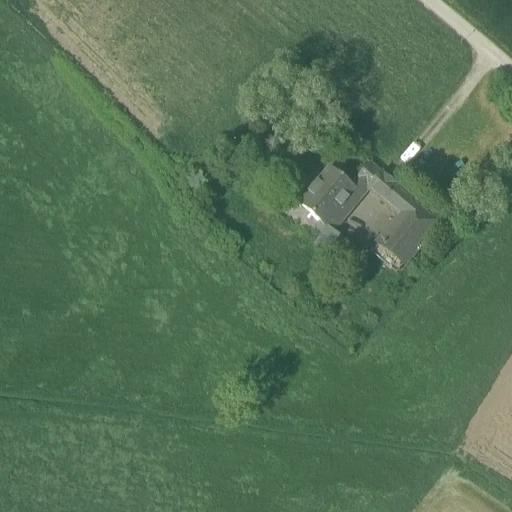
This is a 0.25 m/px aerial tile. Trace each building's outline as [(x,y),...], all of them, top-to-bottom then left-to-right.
[(361,186),(368,191),(380,176),(381,175),(370,166),(352,186),(357,190),(361,186)] [(318,222),(326,229),(328,226),(356,193),(329,171),(299,206),(318,222)] [(394,188),(380,176),(368,191),(381,203),(394,188)] [(413,203),(394,188),(381,203),(400,219),(413,203)] [(377,247),(404,269),(440,225),(413,203),(400,219),(377,247)] [(312,244),(328,257),(334,250),(344,239),(328,226),(326,229),(318,222),(314,227),(321,234),(312,244)]
